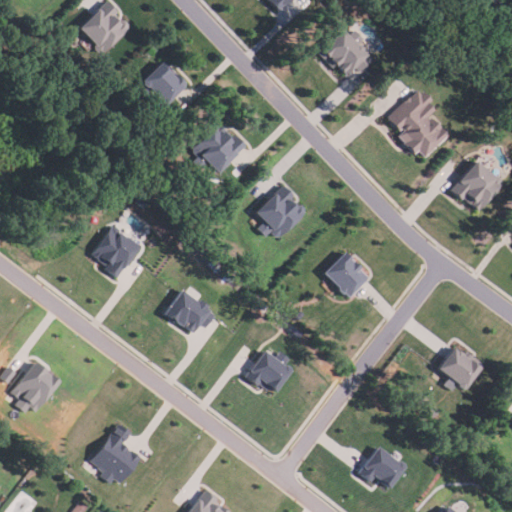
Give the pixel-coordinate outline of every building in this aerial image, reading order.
[(98,52),(126,26),(103,0),(75,27),(98,52)] [(315,51),(340,75),(351,64),(357,70),(372,56),(347,31),(345,34),(339,28),(315,51)] [(138,80),(160,104),(181,84),(159,60),(138,80)] [(443,135),(424,114),(432,107),(414,88),(383,117),(396,131),(394,134),(417,159),(443,135)] [(215,122),(189,147),(213,172),(239,147),(215,122)] [(446,188),(474,211),(498,181),(471,158),(446,188)] [(251,211),(259,221),(253,227),(261,236),(266,230),(273,237),(302,210),(279,185),(251,211)] [(112,276),(136,246),(109,225),(86,253),(102,266),(101,268),(112,276)] [(319,271),(342,297),(364,276),(341,251),(319,271)] [(212,312),(177,288),(159,312),(188,333),(195,323),(201,327),(212,312)] [(439,383),(448,390),(452,384),(459,389),(479,363),(462,349),(459,353),(450,346),(433,367),(445,377),(439,383)] [(268,394),(288,368),(281,363),(286,357),(276,350),(271,357),(261,349),(242,373),(268,394)] [(56,380),(31,361),(7,392),(32,411),(56,380)] [(115,485),(137,456),(119,442),(127,432),(115,423),(86,460),(101,471),(99,473),(115,485)] [(353,473),(366,483),(371,476),(385,485),(400,464),(373,445),(353,473)] [(200,490),(182,511),(226,511),(227,511),(200,490)]
